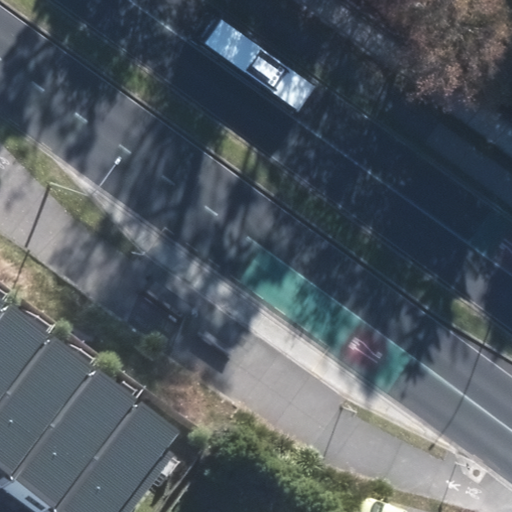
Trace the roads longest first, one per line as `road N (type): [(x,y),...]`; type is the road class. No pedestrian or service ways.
road 1 (primary): [(511,442),(0,60)]
road 2 (primary): [(95,0),(511,291)]
